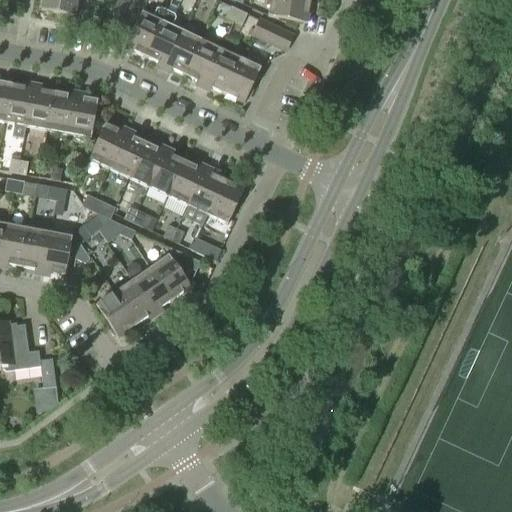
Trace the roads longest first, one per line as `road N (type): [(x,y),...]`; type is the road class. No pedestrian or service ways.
road 1 (tertiary): [(170,439),(230,397),(278,349),(357,196)]
road 2 (tertiary): [(335,184),(258,335),(156,420)]
road 3 (residential): [(117,365),(206,299),(280,156)]
road 4 (residential): [(252,141),(104,70),(0,51)]
road 5 (tertiary): [(357,196),(407,88),(427,20)]
road 6 (tertiary): [(427,20),(335,184)]
road 7 (residential): [(252,141),(284,66),(326,55),(354,0)]
road 8 (tertiary): [(156,420),(54,489),(4,511)]
road 9 (residential): [(117,365),(71,303),(0,287)]
road 10 (tertiary): [(43,511),(104,488),(170,439)]
